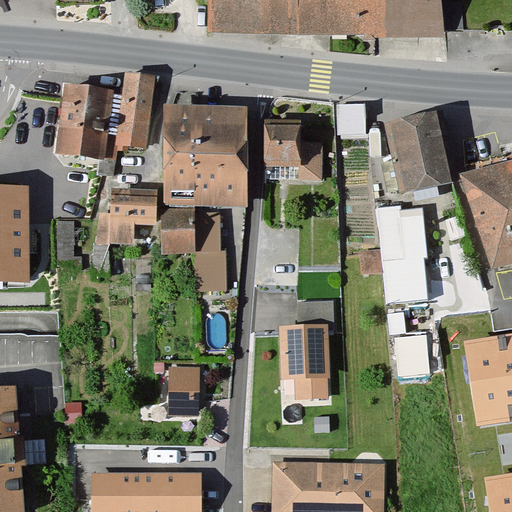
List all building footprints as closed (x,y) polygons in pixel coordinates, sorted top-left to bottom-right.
[(435,0),(200,0),(200,33),(435,35),(435,0)] [(122,96),(63,88),(54,156),(113,164),(115,150),(146,154),(155,80),(125,76),(122,96)] [(244,111),(162,109),(160,210),(242,212),(244,111)] [(436,115),(384,125),(397,193),(448,183),(436,115)] [(304,123),(264,123),(264,181),(323,181),(324,142),(304,142),(304,123)] [(511,172),(472,185),(498,269),(511,265),(511,172)] [(155,192),(102,190),(101,243),(130,244),(130,227),(153,227),(155,192)] [(26,197),(0,196),(0,286),(26,286),(26,197)] [(421,208),(377,210),(382,303),(427,300),(421,208)] [(224,214),(163,213),(163,248),(198,249),(197,291),(223,291),(224,214)] [(76,240),(76,220),(60,220),(59,239),(76,240)] [(335,301),(298,302),(298,331),(281,331),(282,377),(298,377),(298,399),(327,398),(326,332),(336,332),(335,301)] [(391,332),(408,330),(407,309),(389,310),(391,332)] [(430,331),(395,332),(397,374),(432,372),(430,331)] [(511,334),(464,342),(476,425),(511,419),(511,334)] [(198,365),(169,365),(168,417),(197,417),(198,365)] [(12,395),(0,395),(0,511),(21,511),(20,469),(49,467),(48,439),(14,440),(12,395)] [(380,511),(382,471),(276,468),(274,511),(380,511)] [(511,511),(511,473),(485,477),(489,511),(511,511)] [(199,511),(199,478),(92,479),(92,511),(199,511)]
